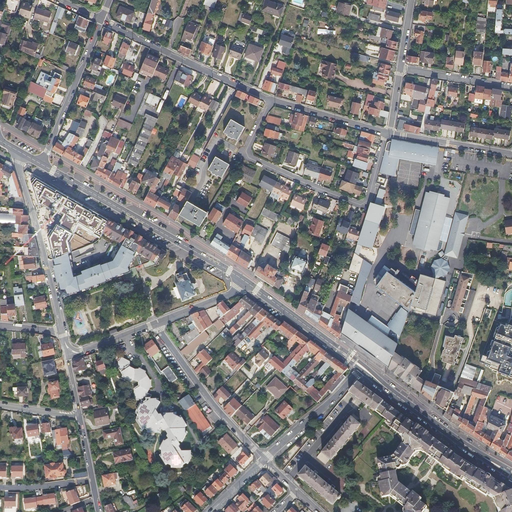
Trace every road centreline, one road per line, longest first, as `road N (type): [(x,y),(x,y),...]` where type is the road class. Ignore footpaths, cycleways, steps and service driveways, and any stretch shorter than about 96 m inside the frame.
road 1 (residential): [(271,100),(244,155),(367,206),(386,133)]
road 2 (secondary): [(41,164),(247,282)]
road 3 (residential): [(271,100),(100,20)]
road 4 (residential): [(62,331),(19,152)]
road 5 (residential): [(155,324),(264,459)]
road 6 (residential): [(41,164),(100,20)]
road 7 (residential): [(264,459),(362,370)]
road 8 (residential): [(511,153),(386,133)]
